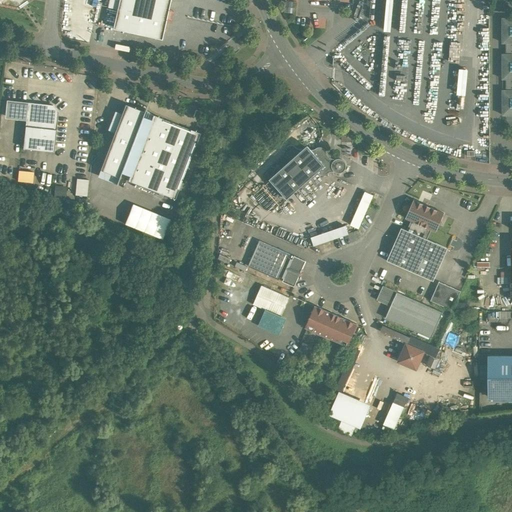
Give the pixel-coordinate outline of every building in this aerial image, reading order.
[(169,0),(118,0),(112,28),(161,39),(169,0)] [(511,18),(503,19),(503,43),(506,43),(506,55),(503,55),(503,79),(506,79),(506,91),(503,91),(503,115),(511,115),(511,18)] [(25,121),(27,104),(5,101),(3,119),(25,121)] [(53,105),(27,102),(27,104),(25,121),(22,148),(53,151),(58,111),(53,105)] [(125,104),(99,170),(119,177),(121,172),(144,112),(125,104)] [(200,133),(153,115),(145,110),(144,112),(121,172),(129,175),(127,181),(174,199),(200,133)] [(319,147),(317,148),(315,150),(312,150),(325,165),(317,172),(320,174),(322,174),(325,174),(328,172),(329,171),(331,171),(333,171),(334,171),(337,172),(339,173),(342,172),(344,170),(346,168),(346,165),(345,163),(344,161),(342,159),(339,159),(335,159),(331,158),(327,155),(326,151),(324,149),(323,148),(321,147),(319,147)] [(302,150),(269,179),(287,199),(317,172),(325,165),(312,150),(302,150)] [(0,158),(0,171),(8,171),(8,159),(0,158)] [(20,170),(18,180),(32,182),(34,172),(20,170)] [(88,180),(76,178),(75,195),(86,196),(88,180)] [(359,229),(374,196),(365,192),(351,225),(359,229)] [(444,213),(414,200),(406,218),(431,229),(436,231),(444,213)] [(431,229),(411,221),(407,230),(427,239),(431,229)] [(315,245),(348,234),(346,227),(312,238),(315,245)] [(407,230),(401,228),(387,261),(433,281),(448,248),(427,239),(407,230)] [(290,254),(259,241),(248,266),(279,280),(280,276),(284,278),(283,281),(294,287),(299,276),(301,277),(303,273),(301,272),(306,261),(294,256),(292,259),(288,258),(290,254)] [(461,291),(439,282),(430,301),(452,310),(461,291)] [(289,297),(262,285),(253,304),(266,309),(281,316),(289,297)] [(397,292),(383,286),(377,299),(391,305),(397,292)] [(442,312),(397,292),(391,305),(385,318),(431,338),(442,312)] [(356,324),(316,306),(313,311),(311,312),(312,314),(310,318),(308,319),(309,321),(306,328),(347,346),(356,324)] [(281,316),(266,309),(260,325),(279,333),(286,318),(281,316)] [(423,352),(407,344),(399,361),(416,368),(423,352)] [(511,356),(499,357),(489,357),(489,365),(489,378),(489,397),(501,397),(511,396),(511,356)] [(489,365),(480,365),(480,378),(489,378),(489,365)] [(339,394),(331,413),(357,425),(365,406),(339,394)] [(405,403),(395,398),(394,402),(403,407),(405,403)] [(403,407),(394,402),(384,424),(394,428),(403,407)]
